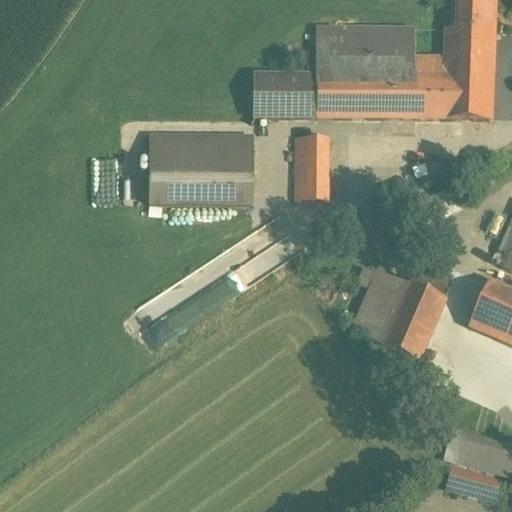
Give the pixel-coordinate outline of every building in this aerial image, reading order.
[(494,0),(456,0),(455,33),(493,34),(494,0)] [(444,62),(414,61),(415,33),(316,32),(315,80),(253,79),(252,121),(415,122),(415,123),(490,123),(494,35),(493,34),(455,33),(445,33),(444,62)] [(252,140),(150,139),(149,209),(252,209),(252,140)] [(328,142),(296,141),(296,206),(328,206),(328,142)] [(406,182),(356,206),(366,226),(416,202),(406,182)] [(511,229),(501,254),(507,257),(501,271),(511,275),(511,229)] [(452,285),(416,269),(408,287),(444,303),(452,285)] [(408,287),(378,275),(351,336),(418,364),(444,303),(408,287)] [(511,293),(489,283),(469,331),(511,350),(511,293)] [(511,473),(511,449),(451,434),(443,468),(509,484),(511,473)] [(499,486),(452,474),(447,493),(494,506),(499,486)]
